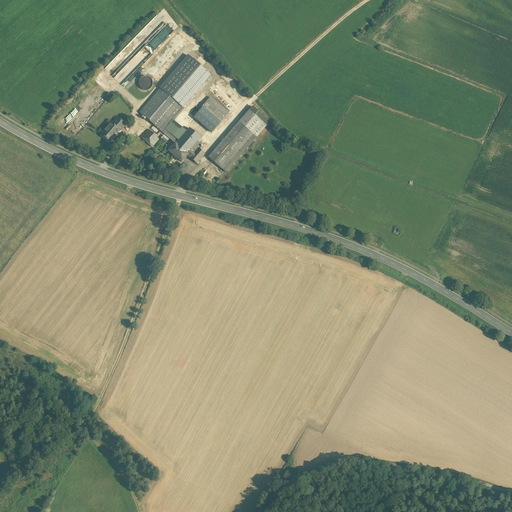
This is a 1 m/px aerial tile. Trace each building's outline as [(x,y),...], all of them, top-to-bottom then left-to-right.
[(156,47),(174,30),(168,24),(153,39),(156,42),(153,44),(156,47)] [(160,88),(161,88),(180,104),(183,107),(210,75),(188,56),(160,88)] [(141,78),(139,81),(139,84),(140,87),(142,89),(146,90),(149,89),(151,87),(152,84),(152,80),(150,78),(147,76),(144,77),(141,78)] [(161,88),(140,112),(159,129),(180,104),(161,88)] [(229,113),(210,97),(207,101),(225,117),(229,113)] [(232,103),(233,104),(230,107),(233,110),(240,101),(236,98),(232,103)] [(225,117),(207,101),(202,108),(220,123),(225,117)] [(80,103),(68,115),(71,117),(82,106),(80,103)] [(180,104),(159,129),(163,132),(165,129),(173,120),(184,107),(183,107),(180,104)] [(270,122),(252,107),(249,111),(266,126),(270,122)] [(220,123),(202,108),(194,117),(212,132),(220,123)] [(266,126),(249,111),(209,157),(226,172),(266,126)] [(64,126),(69,120),(65,117),(60,123),(64,126)] [(125,124),(117,118),(112,124),(119,130),(120,131),(125,124)] [(186,132),(173,120),(165,129),(179,140),(186,132)] [(111,123),(102,134),(105,137),(106,137),(111,141),(119,130),(112,124),(111,123)] [(179,140),(176,144),(187,153),(197,141),(200,137),(190,128),(186,132),(179,140)] [(156,137),(149,129),(141,136),(152,147),(159,139),(156,137)] [(179,140),(165,129),(163,132),(175,143),(176,144),(179,140)] [(197,141),(187,153),(188,154),(187,155),(190,158),(198,148),(201,145),(197,141)] [(176,144),(175,143),(169,151),(181,162),(187,155),(188,154),(187,153),(176,144)] [(198,148),(190,158),(196,164),(205,154),(198,148)]
